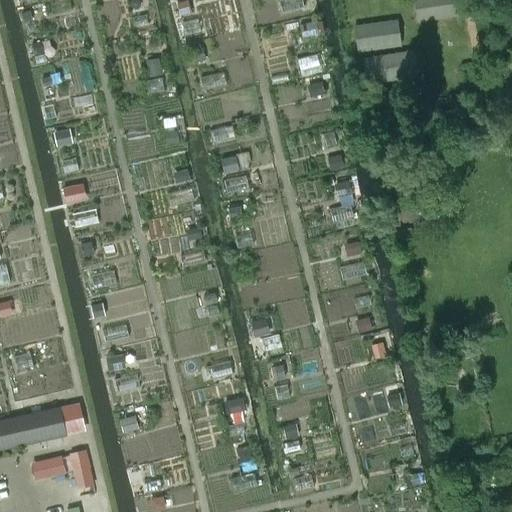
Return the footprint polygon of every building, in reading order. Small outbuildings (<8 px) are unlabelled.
[(457,0),(411,0),(415,21),(459,15),(457,0)] [(403,46),(400,18),(355,22),(357,51),(403,46)] [(303,34),(324,33),(324,21),(302,21),(303,34)] [(318,55),(300,59),(303,74),(321,69),(318,55)] [(408,82),(405,56),(361,61),(365,88),(408,82)] [(68,200),(87,196),(84,183),(65,188),(68,200)] [(46,412),(0,422),(0,447),(43,437),(59,434),(84,428),(78,405),(46,412)] [(64,453),(69,473),(84,469),(90,468),(85,448),(79,450),(64,453)]
